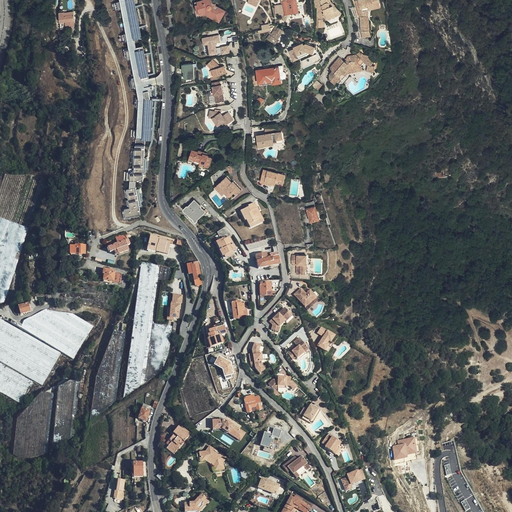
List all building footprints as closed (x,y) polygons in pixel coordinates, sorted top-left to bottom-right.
[(134,38),(140,37),(131,0),(121,0),(118,1),(115,2),(116,9),(120,8),(126,32),(122,33),(124,41),(127,40),(134,38)] [(195,9),(197,16),(201,15),(200,12),(205,11),(219,21),(225,12),(218,8),(216,10),(213,8),(215,5),(212,2),(211,0),(203,0),(204,2),(198,4),(195,9)] [(284,14),(284,15),(298,12),(296,2),(298,1),(297,0),(280,0),(281,1),(282,4),(281,4),(273,6),(275,16),(284,14)] [(312,0),(315,7),(315,8),(318,8),(319,7),(321,10),(318,11),(317,19),(321,19),(323,18),(323,21),(338,15),(336,12),(337,11),(333,5),(331,6),(329,3),(328,2),(330,1),(329,0),(312,0)] [(368,10),(381,6),(379,0),(355,0),(354,0),(359,16),(360,31),(369,31),(368,10)] [(59,12),(60,22),(66,21),(74,20),(74,11),(65,12),(59,12)] [(262,25),(263,29),(259,30),(260,33),(271,30),(270,23),(262,25)] [(277,39),(283,30),(278,26),(277,28),(275,26),(271,33),(268,31),(265,36),(269,39),(272,36),(277,39)] [(214,34),(203,36),(204,43),(206,43),(207,50),(209,49),(210,53),(214,52),(217,51),(215,40),(214,34)] [(129,46),(130,49),(137,48),(134,38),(127,40),(129,46)] [(299,58),(297,55),(306,51),(311,53),(313,54),(313,52),(315,52),(316,50),(315,48),(315,47),(310,45),(307,44),(306,43),(303,44),(303,43),(294,47),(294,48),(289,51),(294,61),(299,58)] [(228,44),(221,45),(222,52),(230,51),(228,44)] [(137,48),(127,49),(129,58),(132,58),(135,76),(132,76),(133,85),(148,83),(147,78),(141,47),(137,48)] [(299,58),(304,68),(319,61),(321,59),(317,51),(315,52),(313,52),(313,54),(311,53),(306,51),(297,55),(299,58)] [(373,65),(374,60),(372,60),(373,56),(365,55),(363,53),(361,55),(358,52),(357,53),(349,52),(349,55),(347,57),(344,58),(339,54),(331,65),(331,68),(333,69),(330,73),(330,78),(336,82),(341,75),(343,77),(349,71),(352,74),(360,74),(363,70),(366,71),(367,73),(372,75),(376,71),(376,65),(373,65)] [(218,63),(213,58),(207,63),(212,68),(214,75),(226,72),(224,65),(221,66),(219,66),(217,64),(218,63)] [(182,64),(183,79),(195,78),(194,63),(182,64)] [(256,70),(258,82),(272,80),(272,84),(281,82),(280,79),(286,79),(288,76),(287,73),(285,71),(284,64),(277,65),(277,67),(256,70)] [(163,86),(162,71),(160,74),(156,76),(147,78),(148,83),(136,85),(139,96),(139,99),(152,100),(153,100),(156,100),(163,100),(163,98),(151,97),(149,89),(154,89),(154,87),(151,87),(151,85),(153,84),(158,83),(160,84),(163,86)] [(371,122),(417,93),(406,76),(361,104),(371,122)] [(316,79),(312,84),(318,89),(322,84),(316,79)] [(220,80),(212,81),(214,89),(215,93),(217,101),(224,100),(221,83),(220,84),(220,80)] [(263,106),(265,99),(260,97),(257,100),(258,104),(263,106)] [(135,137),(150,138),(152,100),(139,99),(137,99),(137,108),(139,108),(137,129),(136,129),(135,137)] [(156,100),(153,100),(151,138),(147,145),(145,157),(147,157),(149,145),(153,138),(156,100)] [(227,119),(224,115),(222,112),(211,110),(210,117),(214,117),(219,124),(221,123),(223,127),(230,122),(228,118),(227,119)] [(229,112),(224,115),(227,119),(228,118),(230,122),(234,119),(229,112)] [(263,134),(257,134),(258,148),(264,147),(264,145),(269,145),(271,142),(275,142),(278,139),(282,139),(282,132),(278,132),(278,128),(265,128),(265,132),(265,133),(263,134)] [(145,139),(136,139),(135,149),(135,163),(132,163),(131,163),(131,171),(127,171),(127,180),(143,180),(143,174),(144,157),(145,139)] [(210,153),(198,150),(195,160),(193,164),(197,166),(198,165),(204,167),(205,165),(210,167),(214,158),(209,156),(210,153)] [(233,164),(227,167),(230,173),(236,171),(233,164)] [(450,174),(450,167),(438,168),(439,175),(450,174)] [(261,168),(258,180),(262,181),(263,179),(273,182),(280,184),(283,174),(261,168)] [(241,190),(233,181),(232,182),(226,177),(218,185),(225,193),(226,192),(229,195),(234,190),(238,194),(241,190)] [(141,213),(140,207),(136,189),(136,186),(127,188),(130,206),(128,207),(125,207),(125,209),(127,216),(130,215),(141,213)] [(314,201),(299,205),(299,209),(307,207),(311,221),(319,219),(314,201)] [(187,210),(194,218),(199,212),(201,213),(204,210),(195,202),(187,210)] [(263,222),(254,204),(247,207),(247,208),(239,212),(243,222),(245,221),(249,229),(263,222)] [(170,241),(167,240),(159,238),(160,236),(150,233),(146,247),(167,253),(170,241)] [(234,251),(228,238),(224,240),(223,239),(216,242),(220,250),(219,251),(222,257),(223,257),(224,259),(229,257),(228,255),(232,253),(231,252),(234,251)] [(267,238),(245,245),(249,251),(269,245),(267,238)] [(123,241),(117,244),(108,248),(110,253),(114,251),(116,250),(118,255),(129,250),(127,246),(130,245),(128,239),(123,241)] [(85,254),(85,245),(75,245),(75,246),(72,246),(72,254),(85,254)] [(279,258),(276,246),(272,246),(273,252),(269,253),(270,257),(266,257),(265,252),(256,255),(258,269),(267,267),(268,269),(274,268),(273,266),(280,264),(279,258)] [(291,255),(292,262),(297,262),(297,264),(297,274),(305,274),(305,269),(304,269),(304,264),(306,264),(306,255),(291,255)] [(200,280),(197,263),(186,265),(188,275),(193,274),(194,281),(200,280)] [(121,282),(123,274),(111,272),(111,270),(103,269),(102,274),(104,274),(103,280),(113,282),(113,281),(121,282)] [(271,282),(265,282),(265,285),(260,285),(259,285),(260,296),(266,296),(266,291),(272,291),(271,282)] [(309,290),(307,292),(305,294),(303,292),(300,289),(293,295),(305,307),(316,297),(313,293),(309,290)] [(173,295),(173,301),(173,302),(174,303),(174,305),(171,304),(171,308),(173,308),(172,312),(170,312),(170,318),(173,318),(179,318),(180,303),(182,303),(182,295),(173,295)] [(316,297),(305,307),(308,310),(321,298),(319,295),(316,297)] [(247,318),(246,310),(244,310),(243,303),(240,304),(239,301),(231,303),(234,320),(247,318)] [(30,312),(27,303),(18,306),(20,315),(30,312)] [(273,325),(271,330),(279,332),(280,327),(279,326),(286,321),(284,319),(290,314),(285,308),(273,319),(272,319),(269,322),(273,325)] [(290,314),(284,319),(286,321),(286,322),(292,316),(290,314)] [(221,335),(226,333),(223,323),(221,323),(219,316),(213,318),(215,326),(207,328),(209,334),(206,335),(208,339),(207,339),(210,348),(223,343),(221,335)] [(115,403),(125,326),(122,326),(115,325),(102,358),(96,377),(90,418),(93,418),(115,403)] [(324,337),(328,330),(322,327),(318,333),(324,337)] [(336,336),(328,330),(324,337),(318,346),(325,351),(326,349),(330,343),(328,342),(330,339),(333,341),(336,336)] [(294,349),(304,342),(300,337),(295,342),(297,345),(293,348),(294,349)] [(335,342),(333,341),(330,339),(328,342),(330,343),(326,349),(329,351),(335,342)] [(261,359),(261,354),(260,353),(259,353),(258,350),(260,344),(255,342),(252,349),(253,353),(248,354),(250,364),(254,364),(255,367),(259,373),(264,369),(260,364),(260,361),(262,361),(261,359)] [(305,353),(309,350),(304,342),(294,349),(293,348),(288,352),(293,359),(297,357),(298,358),(305,353)] [(229,363),(218,357),(214,365),(222,369),(225,379),(231,378),(232,372),(229,363)] [(0,391),(21,403),(31,384),(0,367),(0,391)] [(275,391),(278,388),(278,386),(287,386),(291,386),(295,390),(298,387),(293,381),(291,381),(291,377),(278,377),(278,380),(273,380),(269,384),(275,391)] [(247,413),(252,412),(251,408),(253,408),(254,412),(262,410),(259,396),(254,398),(253,396),(244,398),(244,399),(247,413)] [(318,409),(310,404),(307,409),(303,415),(302,418),(310,422),(318,409)] [(138,419),(146,422),(150,408),(142,405),(138,419)] [(146,422),(151,423),(155,409),(152,408),(150,408),(146,422)] [(320,410),(318,409),(310,422),(312,424),(318,413),(320,410)] [(221,421),(213,421),(213,430),(222,429),(234,437),(239,430),(224,420),(223,420),(222,421),(222,422),(221,422),(221,421)] [(264,432),(260,446),(264,447),(269,449),(270,444),(272,444),(274,438),(278,439),(282,427),(275,425),(272,435),(264,432)] [(169,443),(167,446),(175,452),(190,434),(184,429),(182,429),(181,430),(177,427),(172,433),(174,435),(172,437),(172,436),(168,441),(169,443)] [(245,434),(239,430),(234,437),(240,441),(245,434)] [(327,435),(322,442),(326,445),(325,446),(333,452),(340,442),(332,436),(333,436),(330,433),(327,435)] [(414,438),(398,440),(399,445),(393,446),(395,459),(407,457),(407,455),(416,453),(414,438)] [(457,439),(454,440),(461,472),(483,511),(486,511),(464,471),(457,439)] [(454,440),(442,443),(446,460),(443,460),(443,466),(445,466),(447,475),(445,476),(460,503),(461,502),(466,511),(465,511),(464,511),(483,511),(461,472),(454,440)] [(275,445),(272,444),(270,444),(269,449),(264,447),(263,451),(272,454),(275,445)] [(175,452),(167,446),(165,449),(172,455),(175,452)] [(205,451),(196,452),(197,461),(200,461),(200,458),(205,458),(205,460),(214,466),(218,465),(219,470),(224,469),(222,463),(226,457),(212,448),(211,450),(209,452),(206,450),(205,451)] [(408,461),(417,460),(416,453),(407,455),(407,457),(395,459),(396,463),(405,462),(406,470),(409,469),(408,461)] [(306,464),(304,461),(300,464),(298,460),(284,468),(289,475),(292,474),(295,477),(297,475),(296,474),(305,468),(306,470),(309,468),(306,464)] [(148,476),(147,463),(133,463),(133,478),(143,477),(143,476),(148,476)] [(225,472),(224,469),(219,470),(218,465),(214,466),(217,474),(225,472)] [(358,471),(352,473),(349,474),(350,477),(346,478),(342,480),(345,487),(358,482),(362,480),(358,471)] [(263,476),(259,485),(277,493),(280,484),(274,481),(273,480),(263,476)] [(122,492),(124,481),(118,480),(116,490),(115,490),(114,498),(122,500),(124,492),(122,492)] [(359,484),(358,482),(345,487),(347,491),(353,488),(353,487),(359,484)] [(277,493),(259,485),(257,490),(274,498),(277,493)] [(257,506),(261,508),(262,504),(270,507),(274,498),(257,490),(250,499),(257,506)] [(200,507),(209,498),(203,493),(195,501),(184,502),(184,511),(195,511),(200,511),(200,510),(200,507)] [(210,500),(209,498),(200,507),(200,510),(210,500)]
